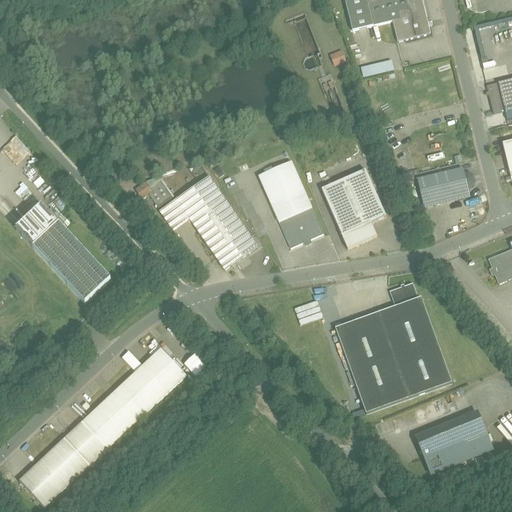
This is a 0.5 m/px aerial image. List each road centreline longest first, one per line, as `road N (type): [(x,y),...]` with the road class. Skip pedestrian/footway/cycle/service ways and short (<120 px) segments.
road 1 (unclassified): [(502,224),(434,253),(195,297)]
road 2 (unclassified): [(393,511),(195,297)]
road 3 (unclassified): [(195,297),(0,89)]
road 4 (unclassified): [(195,297),(134,332),(0,457)]
road 5 (unclassified): [(447,0),(502,224)]
